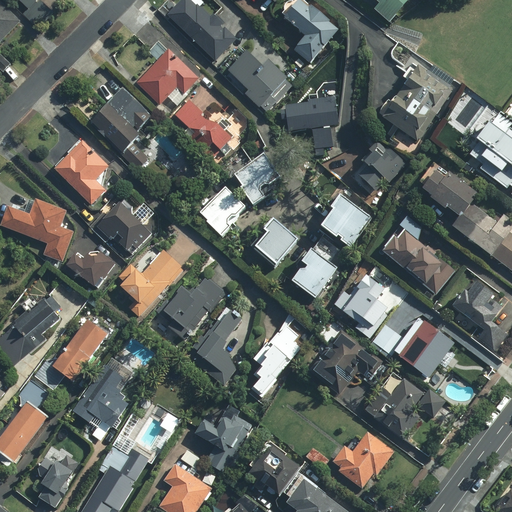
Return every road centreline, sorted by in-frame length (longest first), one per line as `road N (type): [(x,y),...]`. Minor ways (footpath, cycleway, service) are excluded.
road 1 (residential): [(117,0),(0,122)]
road 2 (secondary): [(511,414),(438,511)]
